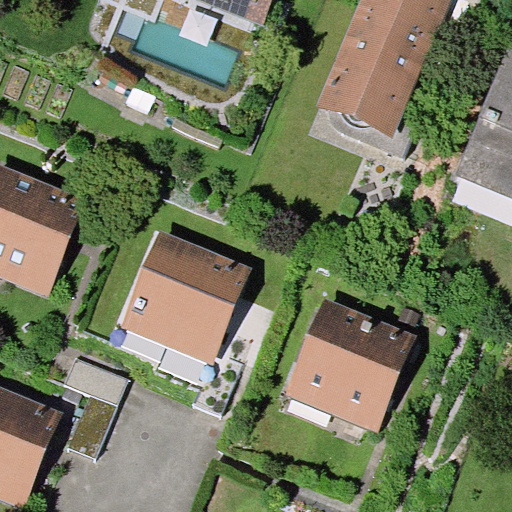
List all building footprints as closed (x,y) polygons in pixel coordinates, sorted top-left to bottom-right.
[(200,0),(253,22),(262,0),(200,0)] [(466,7),(449,0),(373,0),(329,109),(330,109),(329,124),(339,137),(355,144),(370,138),(383,130),(385,131),(414,61),(450,45),(466,7)] [(511,52),(461,176),(511,196),(511,52)] [(0,270),(47,290),(78,215),(0,183),(0,270)] [(126,321),(212,357),(243,282),(156,247),(126,321)] [(291,389),(377,424),(408,350),(321,314),(291,389)] [(217,422),(240,368),(212,357),(189,411),(217,422)] [(86,402),(113,414),(125,386),(72,364),(60,392),(86,402)] [(91,467),(113,414),(86,402),(64,456),(91,467)] [(0,491),(23,501),(54,428),(0,405),(0,491)] [(215,455),(268,477),(280,450),(226,428),(215,455)] [(254,511),(262,493),(209,470),(191,511),(254,511)]
